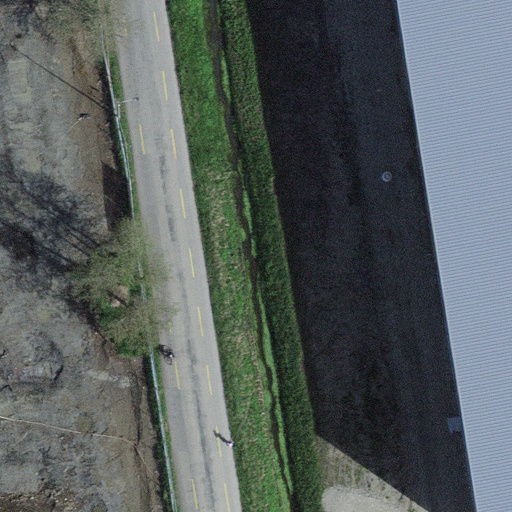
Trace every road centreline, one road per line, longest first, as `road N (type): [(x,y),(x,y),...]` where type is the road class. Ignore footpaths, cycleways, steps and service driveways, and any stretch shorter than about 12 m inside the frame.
road 1 (residential): [(212,511),(132,0)]
road 2 (track): [(82,511),(6,0)]
